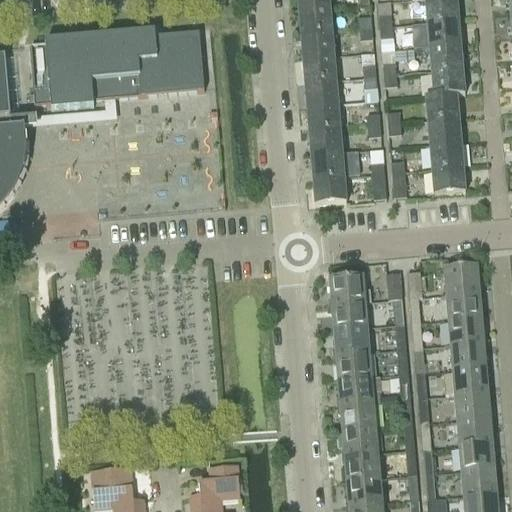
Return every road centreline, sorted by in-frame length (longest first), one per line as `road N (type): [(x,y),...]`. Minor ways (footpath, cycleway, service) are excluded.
road 1 (residential): [(307,511),(285,251)]
road 2 (residential): [(285,251),(266,0)]
road 3 (residential): [(498,237),(479,0)]
road 4 (residential): [(498,237),(285,251)]
road 5 (residential): [(507,365),(498,237)]
